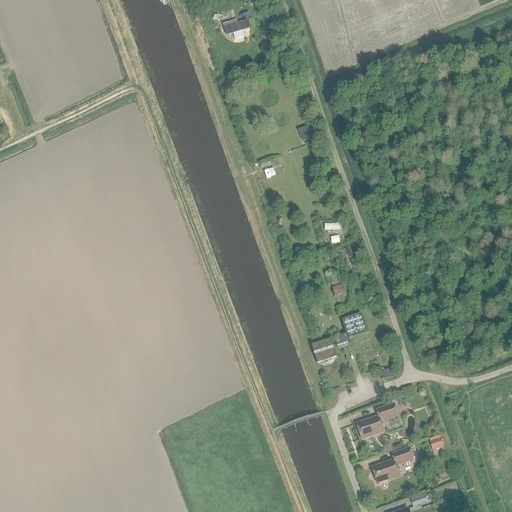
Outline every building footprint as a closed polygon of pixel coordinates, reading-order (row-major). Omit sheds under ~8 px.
[(232,21),(230,12),(211,17),(214,27),(223,25),(226,35),(233,33),(234,39),(244,36),(242,30),(249,28),(246,20),(237,23),(236,19),(232,21)] [(309,126),(297,130),(301,142),(313,137),(309,126)] [(357,267),(350,248),(343,250),(350,270),(357,267)] [(343,285),(333,288),(336,296),(346,293),(343,285)] [(360,315),(342,321),(348,340),(367,334),(360,315)] [(337,357),(331,339),(311,345),(317,363),(337,357)] [(382,380),(391,377),(389,370),(380,373),(382,380)] [(362,439),(384,431),(381,422),(397,416),(393,404),(376,410),(378,416),(356,424),(362,439)] [(431,446),(432,451),(443,448),(443,447),(444,447),(442,439),(440,440),(440,439),(429,442),(430,443),(428,444),(429,447),(431,446)] [(377,483),(400,475),(396,465),(413,460),(409,448),(392,454),(394,460),(372,468),(377,483)] [(450,497),(459,493),(456,483),(446,487),(450,497)] [(426,495),(411,500),(413,507),(428,502),(428,501),(432,499),(431,495),(427,496),(426,495)]
